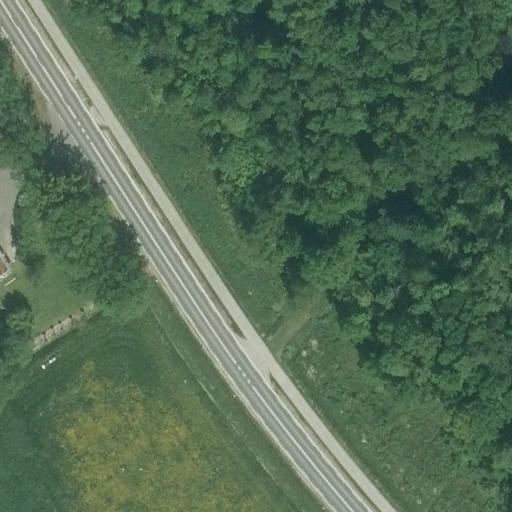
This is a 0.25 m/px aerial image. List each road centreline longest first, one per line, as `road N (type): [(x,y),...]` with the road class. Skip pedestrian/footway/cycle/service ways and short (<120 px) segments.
road 1 (secondary): [(349,511),(224,350),(0,2)]
road 2 (track): [(241,373),(279,340),(511,40)]
